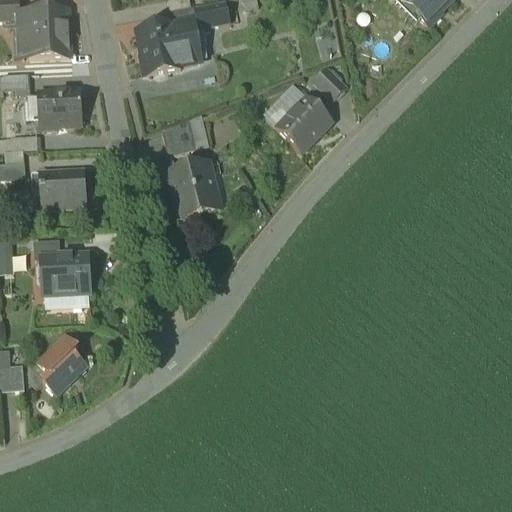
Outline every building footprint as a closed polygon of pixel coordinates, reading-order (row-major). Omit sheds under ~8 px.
[(188,0),(186,0),(167,4),(169,15),(191,11),(188,0)] [(454,2),(452,0),(411,0),(404,7),(428,31),(443,16),(441,15),(454,2)] [(18,6),(0,6),(0,24),(15,24),(15,20),(18,20),(18,6)] [(196,12),(194,12),(197,25),(198,32),(230,26),(226,6),(196,12)] [(191,11),(169,15),(172,29),(172,30),(186,27),(186,28),(193,26),(197,25),(194,12),(196,12),(195,10),(191,11)] [(67,17),(20,20),(22,63),(69,61),(67,17)] [(172,29),(139,36),(144,61),(142,62),(145,79),(181,72),(181,70),(201,66),(193,26),(186,28),(186,27),(172,30),(172,29)] [(327,73),(314,86),(334,106),(347,93),(327,73)] [(28,78),(1,80),(2,96),(29,95),(28,78)] [(81,96),(37,98),(39,134),(56,133),(56,131),(82,130),(81,96)] [(307,102),(276,133),(302,158),(332,127),(307,102)] [(188,125),(161,136),(168,161),(195,154),(188,125)] [(25,167),(0,168),(0,185),(26,184),(25,167)] [(210,169),(169,178),(179,221),(219,212),(210,169)] [(84,176),(33,179),(34,197),(42,196),(43,214),(87,212),(84,176)] [(59,246),(34,247),(35,262),(41,262),(60,261),(59,246)] [(60,261),(41,262),(43,303),(45,303),(45,301),(89,298),(89,301),(90,300),(88,260),(60,261)] [(65,344),(38,371),(49,382),(43,388),(56,402),(72,387),(70,384),(84,371),(74,361),(78,357),(65,344)] [(10,356),(0,356),(0,373),(10,373),(10,372),(10,356)] [(23,371),(11,372),(12,396),(24,396),(23,371)] [(10,372),(10,373),(0,373),(0,385),(1,397),(12,396),(11,372),(10,372)]
